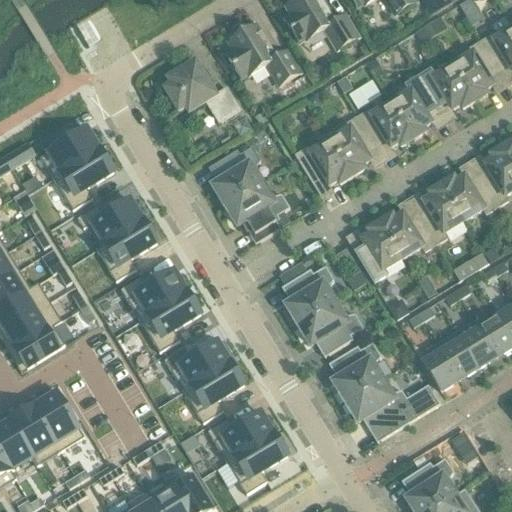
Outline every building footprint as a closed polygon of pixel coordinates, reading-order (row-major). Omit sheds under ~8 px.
[(306,43),(307,45),(325,34),(338,55),(358,42),(345,20),(334,27),(317,0),(295,0),(290,3),(292,7),(286,10),(292,20),(285,24),(299,47),(306,43)] [(350,0),(357,11),(364,7),(365,9),(380,0),(384,0),(396,19),(416,6),(412,0),(350,0)] [(439,0),(437,0),(425,8),(431,18),(445,10),(439,0)] [(465,21),(476,14),(469,3),(458,10),(465,21)] [(446,33),(439,21),(428,29),(434,40),(446,33)] [(249,80),(267,69),(280,90),(300,78),(287,56),(276,62),(256,29),(250,33),(248,29),(232,39),(234,43),(228,46),(234,56),(227,60),(241,82),(248,78),(249,80)] [(434,40),(428,29),(416,36),(422,47),(434,40)] [(492,39),(480,46),(498,75),(508,69),(511,74),(511,33),(495,44),(492,39)] [(472,58),(453,70),(475,106),(487,98),(485,95),(493,90),(488,82),(498,75),(480,46),(469,53),(472,58)] [(374,63),(367,67),(377,81),(383,77),(374,63)] [(189,117),(206,107),(219,127),(240,114),(227,93),(216,99),(196,66),(168,83),(172,89),(165,93),(179,115),(186,111),(189,117)] [(430,77),(419,84),(437,113),(447,107),(452,115),(460,110),(463,113),(475,106),(453,70),(433,82),(430,77)] [(345,82),(337,87),(344,99),(352,94),(345,82)] [(411,96),(391,107),(414,144),(426,136),(423,132),(432,127),(427,119),(437,113),(419,84),(408,91),(411,96)] [(316,99),(306,105),(312,114),(319,111),(320,106),(316,99)] [(369,115),(358,122),(376,151),(386,144),(391,152),(399,147),(401,151),(414,144),(391,107),(372,119),(369,115)] [(262,118),(255,122),(260,131),(268,127),(262,118)] [(288,118),(277,125),(282,132),(292,126),(288,118)] [(349,133),(330,145),(352,181),(364,174),(362,170),(370,165),(365,157),(376,151),(358,122),(346,128),(349,133)] [(245,123),(234,129),(240,140),(252,134),(245,123)] [(87,134),(40,162),(53,184),(100,155),(87,134)] [(352,181),(330,145),(310,157),(308,152),(296,160),(314,188),(324,182),(329,190),(338,185),(340,189),(352,181)] [(511,146),(503,152),(511,166),(511,146)] [(28,149),(6,163),(12,173),(34,160),(28,149)] [(218,201),(224,211),(262,188),(253,174),(261,165),(252,151),(240,159),(237,155),(212,170),(221,185),(213,190),(219,200),(218,201)] [(490,176),(480,183),(497,212),(509,205),(506,200),(511,196),(511,166),(503,152),(491,159),(493,163),(485,168),(490,176)] [(100,155),(53,184),(73,216),(93,203),(87,193),(114,177),(100,155)] [(6,163),(0,166),(0,180),(12,173),(6,163)] [(35,181),(22,189),(28,199),(41,191),(35,181)] [(454,182),(442,190),(464,226),(483,214),(486,219),(497,212),(480,183),(470,189),(465,181),(456,186),(454,182)] [(262,188),(224,211),(230,221),(232,220),(238,230),(242,227),(246,225),(254,239),(259,246),(281,233),(277,227),(274,222),(278,220),(290,213),(286,207),(282,199),(270,202),(262,188)] [(428,214),(418,220),(436,249),(447,243),(444,238),(464,226),(442,190),(429,197),(432,201),(424,206),(428,214)] [(25,195),(13,203),(18,210),(30,202),(25,195)] [(98,211),(77,223),(84,234),(88,231),(100,251),(101,252),(144,226),(131,204),(104,221),(98,211)] [(393,220),(380,227),(402,263),(422,251),(425,256),(436,249),(418,220),(408,227),(403,219),(395,224),(393,220)] [(34,222),(27,226),(35,240),(42,236),(34,222)] [(100,251),(96,254),(97,255),(116,287),(137,274),(130,264),(157,248),(144,226),(101,252),(100,251)] [(402,263),(380,227),(368,235),(370,239),(362,244),(367,252),(356,258),(374,287),(386,280),(383,275),(402,263)] [(42,236),(35,240),(44,254),(51,250),(42,236)] [(0,261),(8,256),(0,243),(0,261)] [(494,250),(484,256),(491,267),(500,261),(494,250)] [(335,260),(341,270),(352,263),(346,253),(335,260)] [(8,256),(0,261),(0,286),(19,275),(8,256)] [(472,263),(453,274),(460,286),(479,274),(472,263)] [(60,266),(48,273),(53,280),(58,277),(65,273),(60,266)] [(503,267),(493,273),(497,280),(507,274),(503,267)] [(291,320),(297,330),(335,307),(327,293),(334,284),(326,271),(313,278),(311,274),(286,290),(295,304),(287,309),(293,319),(291,320)] [(65,273),(58,277),(66,290),(73,286),(65,273)] [(497,280),(493,273),(482,280),(487,287),(497,280)] [(0,286),(0,312),(31,293),(30,292),(19,275),(0,286)] [(141,281),(121,294),(140,326),(187,297),(174,275),(147,292),(141,281)] [(361,276),(347,284),(354,295),(368,287),(361,276)] [(31,293),(0,312),(0,327),(4,335),(50,307),(39,288),(38,287),(30,292),(31,293)] [(466,289),(456,296),(460,303),(471,297),(466,289)] [(79,296),(72,300),(80,314),(87,310),(79,296)] [(460,303),(456,296),(446,302),(450,309),(460,303)] [(187,297),(140,326),(160,357),(180,345),(174,335),(201,318),(187,297)] [(50,307),(4,335),(16,353),(53,330),(54,331),(62,326),(61,325),(50,307)] [(335,307),(297,330),(304,340),(305,339),(311,349),(319,344),(328,359),(350,346),(347,342),(363,332),(355,318),(344,321),(335,307)] [(398,307),(389,312),(396,324),(408,316),(403,308),(398,307)] [(87,310),(80,314),(89,328),(96,323),(87,310)] [(429,312),(419,318),(424,325),(434,319),(429,312)] [(511,312),(497,321),(511,345),(511,312)] [(424,325),(419,318),(409,325),(413,332),(424,325)] [(511,345),(497,321),(479,333),(497,362),(511,352),(511,345)] [(474,326),(456,337),(478,373),(497,362),(479,333),(474,326)] [(16,353),(15,353),(27,373),(65,350),(54,331),(53,330),(16,353)] [(456,337),(438,348),(460,385),(478,373),(456,337)] [(185,352),(164,365),(184,397),(231,368),(217,346),(191,363),(185,352)] [(338,397),(344,407),(382,384),(374,370),(381,361),(373,347),(357,357),(354,353),(333,366),(342,381),(334,386),(340,396),(338,397)] [(460,385),(438,348),(418,360),(440,397),(460,385)] [(231,368),(184,397),(203,428),(224,416),(217,406),(244,389),(231,368)] [(382,384),(344,407),(350,417),(352,416),(358,426),(366,421),(381,445),(440,409),(428,390),(407,403),(402,395),(391,398),(382,384)] [(57,397),(33,412),(61,457),(85,442),(57,397)] [(33,412),(11,425),(11,426),(33,462),(32,463),(37,471),(38,470),(61,457),(33,412)] [(228,423),(208,436),(227,468),(274,439),(261,417),(234,433),(228,423)] [(11,426),(0,432),(0,459),(10,476),(11,476),(32,463),(33,462),(11,426)] [(274,439),(227,468),(247,499),(267,487),(261,477),(287,460),(274,439)] [(160,446),(146,454),(151,462),(165,453),(160,446)] [(165,453),(151,462),(157,472),(171,463),(165,453)] [(146,454),(133,463),(137,470),(151,462),(146,454)] [(0,493),(15,484),(16,484),(11,476),(10,476),(0,459),(0,493)] [(421,461),(413,466),(416,471),(425,467),(421,461)] [(436,511),(455,499),(446,486),(454,477),(445,463),(429,474),(427,469),(406,483),(415,498),(407,503),(412,511),(436,511)] [(120,471),(109,477),(114,484),(124,478),(120,471)] [(86,474),(75,480),(80,488),(90,481),(86,474)] [(209,511),(188,476),(168,489),(181,511),(209,511)] [(109,477),(99,483),(104,491),(114,484),(109,477)] [(75,480),(65,487),(69,494),(80,488),(75,480)] [(150,500),(149,500),(156,511),(181,511),(168,489),(150,500)] [(83,493),(73,500),(77,507),(88,500),(83,493)] [(455,499),(436,511),(476,511),(465,493),(455,499)] [(147,496),(127,508),(129,511),(130,511),(131,511),(130,511),(156,511),(149,500),(150,500),(148,496),(147,496)] [(73,500),(62,506),(66,511),(68,511),(77,507),(73,500)] [(122,500),(105,511),(106,511),(130,511),(131,511),(130,511),(129,511),(127,508),(122,500)] [(40,502),(30,508),(32,511),(39,511),(45,509),(40,502)]
